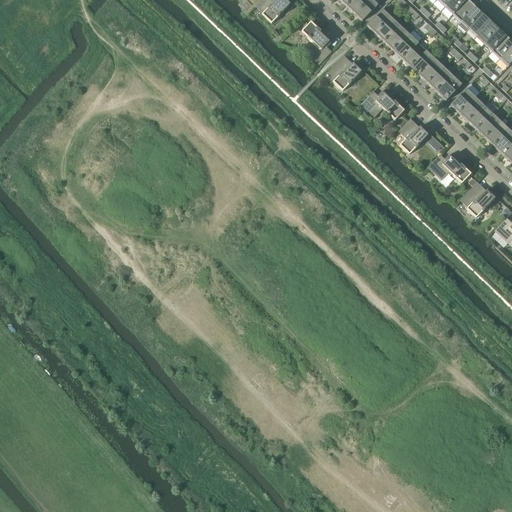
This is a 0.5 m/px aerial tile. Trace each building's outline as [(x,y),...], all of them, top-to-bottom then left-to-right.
[(261,0),(254,8),(255,9),(255,8),(262,14),(261,16),(267,22),(268,22),(271,25),(276,19),(277,20),(279,17),(279,16),(289,5),(285,2),(287,0),(286,0),(278,0),(277,0),(261,0)] [(348,0),(343,6),(352,14),(365,0),(348,0)] [(377,6),(370,0),(365,0),(352,14),(361,23),(377,6)] [(400,9),(405,4),(401,0),(400,0),(396,5),(400,9)] [(437,0),(436,1),(444,8),(451,0),(437,0)] [(466,0),(451,0),(444,8),(452,16),(466,0)] [(466,0),(452,16),(460,23),(474,8),(466,0)] [(410,16),(414,12),(410,8),(405,12),(410,16)] [(460,23),(457,26),(465,33),(467,30),(468,31),(482,15),(474,8),(460,23)] [(375,36),(391,19),(382,10),(366,27),(375,36)] [(414,12),(410,16),(414,21),(418,16),(414,12)] [(482,15),(468,31),(476,38),(490,23),(482,15)] [(391,19),(375,36),(384,44),(399,27),(391,19)] [(318,66),(331,53),(330,52),(330,53),(326,49),(330,45),(328,43),(318,34),(320,33),(310,23),(304,30),(301,33),(307,38),(306,39),(309,41),(313,45),(305,53),(318,65),(318,66)] [(490,23),(476,38),(483,46),(498,30),(490,23)] [(428,34),(432,29),(427,24),(423,29),(428,34)] [(408,36),(399,27),(384,44),(392,52),(408,36)] [(437,34),(432,29),(428,34),(433,38),(437,34)] [(498,30),(483,46),(491,53),(506,38),(498,30)] [(408,36),(392,52),(401,61),(417,44),(408,36)] [(440,45),(444,41),(440,37),(436,41),(440,45)] [(511,43),(506,38),(491,53),(499,61),(511,46),(511,43)] [(426,52),(417,44),(401,61),(410,69),(426,52)] [(511,46),(499,61),(507,68),(511,63),(511,46)] [(453,58),(457,53),(453,49),(449,54),(453,58)] [(434,60),(426,52),(410,69),(419,77),(434,60)] [(462,58),(457,53),(453,58),(458,62),(462,58)] [(341,59),(326,75),(326,76),(327,75),(333,82),(332,83),(338,89),(341,92),(347,87),(350,84),(360,73),(356,70),(358,68),(353,64),(352,65),(351,66),(349,68),(341,60),(341,59)] [(434,60),(419,77),(427,85),(443,69),(434,60)] [(466,70),(471,66),(466,62),(462,66),(466,70)] [(312,64),(305,70),(309,74),(316,67),(312,64)] [(452,77),(443,69),(427,85),(436,94),(452,77)] [(461,86),(452,77),(436,94),(445,102),(461,86)] [(485,87),(489,83),(484,79),(480,83),(485,87)] [(493,96),(497,91),(493,87),(489,92),(493,96)] [(458,115),(474,98),(465,90),(449,106),(458,115)] [(502,95),(497,91),(493,96),(498,100),(502,95)] [(388,116),(394,121),(397,118),(403,112),(393,102),(392,104),(382,95),(381,93),(377,97),(373,94),(373,93),(360,106),(361,106),(373,118),(381,110),(385,113),(385,114),(388,116)] [(483,107),(474,98),(458,115),(467,123),(483,107)] [(492,115),(483,107),(467,123),(476,132),(492,115)] [(492,115),(476,132),(485,140),(500,123),(492,115)] [(397,135),(399,133),(405,139),(399,147),(405,153),(408,156),(414,150),(417,148),(416,147),(427,136),(423,133),(425,131),(420,127),(419,129),(418,129),(418,130),(416,131),(408,123),(408,122),(397,134),(397,135)] [(509,131),(500,123),(485,140),(493,148),(509,131)] [(511,145),(511,134),(509,131),(493,148),(502,156),(511,145)] [(511,145),(502,156),(511,165),(511,163),(511,145)] [(464,182),(470,175),(460,166),(459,167),(449,158),(447,157),(443,161),(439,157),(440,156),(439,156),(427,169),(440,181),(448,173),(452,177),(454,180),(455,179),(461,185),(464,182)] [(490,196),(491,195),(487,190),(485,192),(484,193),(485,193),(483,195),(474,187),(475,186),(474,186),(459,203),(460,202),(467,209),(465,210),(472,216),(475,219),(481,213),(481,214),(484,211),(483,211),(494,200),(490,196)] [(511,222),(510,224),(506,220),(506,219),(493,233),(494,233),(507,245),(511,239),(511,222)]
